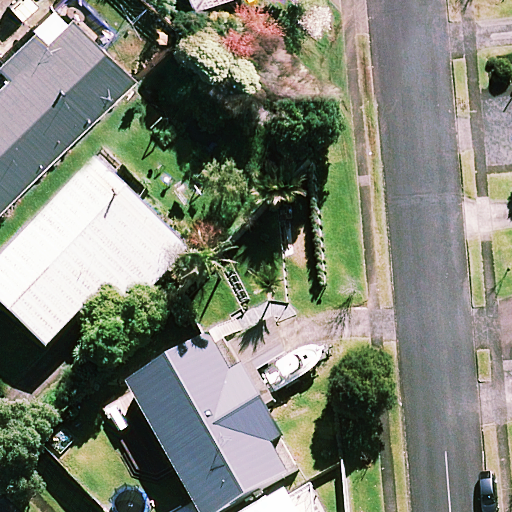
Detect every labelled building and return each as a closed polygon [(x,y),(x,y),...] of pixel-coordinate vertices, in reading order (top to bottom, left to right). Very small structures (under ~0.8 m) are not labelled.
[(0,78),(0,201),(126,74),(94,43),(107,30),(76,0),(58,0),(0,59),(0,74),(2,77),(0,78)] [(187,0),(192,9),(210,0),(187,0)] [(191,260),(102,172),(0,275),(0,305),(51,356),(115,292),(137,314),(191,260)] [(289,452),(267,413),(310,389),(268,315),(225,340),(133,392),(201,511),(243,511),(290,485),(276,459),(289,452)] [(316,511),(314,492),(274,511),(316,511)]
